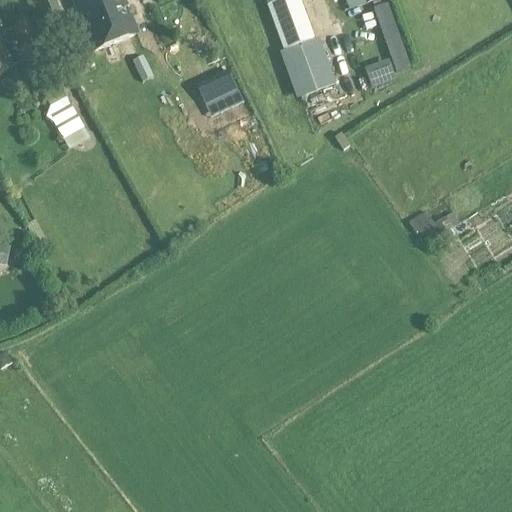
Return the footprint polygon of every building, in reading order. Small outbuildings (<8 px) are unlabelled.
[(54,0),(51,0),(37,6),(49,33),(65,26),(54,0)] [(115,44),(97,0),(71,0),(93,53),(115,44)] [(97,0),(115,44),(137,35),(122,0),(97,0)] [(299,101),(331,89),(298,0),(293,0),(268,9),(284,54),(282,55),(299,101)] [(12,33),(4,38),(0,31),(0,76),(18,66),(18,65),(27,60),(37,77),(51,69),(37,44),(39,42),(27,23),(12,31),(12,33)] [(372,91),(396,83),(388,62),(365,70),(372,91)] [(343,64),(334,68),(343,89),(353,85),(343,64)] [(211,119),(243,104),(228,72),(196,87),(211,119)] [(43,103),(56,137),(79,127),(66,94),(43,103)] [(423,210),(407,216),(413,230),(429,224),(423,210)]
